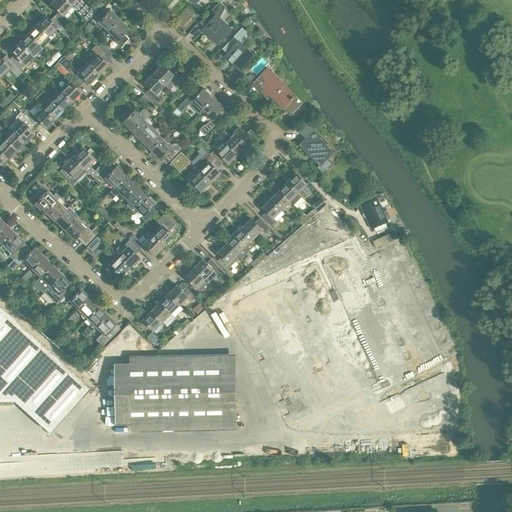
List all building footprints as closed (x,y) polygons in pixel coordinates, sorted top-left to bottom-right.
[(54,17),(64,27),(68,22),(63,17),(68,12),(66,11),(71,6),(64,0),(54,0),(50,4),(58,12),(54,17)] [(79,0),(64,0),(71,6),(87,21),(103,5),(99,1),(90,10),(79,0)] [(205,32),(218,44),(231,29),(220,19),(226,7),(220,2),(201,23),(206,28),(205,28),(207,30),(205,32)] [(105,14),(101,10),(92,20),(96,24),(98,22),(108,31),(119,20),(110,10),(105,14)] [(50,21),(45,16),(36,25),(51,40),(56,36),(53,33),(58,29),(64,35),(68,31),(64,27),(54,17),(50,21)] [(119,20),(105,34),(108,38),(111,35),(117,41),(121,44),(126,39),(123,35),(129,29),(119,20)] [(36,25),(28,34),(40,46),(43,49),(51,40),(36,25)] [(249,34),(243,28),(223,49),(228,54),(225,57),(240,70),(253,56),(242,45),(249,34)] [(80,38),(85,42),(89,38),(82,31),(80,38)] [(28,34),(19,43),(31,55),(40,46),(28,34)] [(35,59),(19,43),(10,52),(14,55),(10,60),(19,70),(24,65),(25,66),(29,61),(31,63),(35,59)] [(102,43),(98,48),(108,58),(112,53),(102,43)] [(96,54),(87,64),(98,76),(108,66),(104,62),(108,58),(98,48),(96,46),(95,47),(92,50),(93,52),(96,54)] [(57,52),(51,58),(55,61),(61,55),(57,52)] [(0,58),(0,76),(0,77),(1,78),(9,70),(16,77),(22,72),(10,60),(5,55),(1,59),(0,58)] [(55,61),(51,58),(46,64),(49,67),(55,61)] [(63,67),(70,74),(81,86),(85,81),(89,85),(98,76),(87,64),(78,73),(71,66),(71,63),(67,60),(64,60),(60,64),(63,67)] [(59,70),(63,67),(60,64),(58,62),(54,65),(59,70)] [(163,64),(154,74),(166,86),(170,89),(183,75),(173,66),(169,70),(163,64)] [(291,111),(293,113),(303,104),(268,69),(254,83),(266,95),(269,91),(278,100),(276,102),(288,114),(291,111)] [(37,73),(31,79),(34,83),(40,77),(37,73)] [(248,76),(245,73),(241,78),(247,84),(255,77),(251,73),(248,76)] [(69,82),(60,91),(72,103),(80,94),(76,90),(81,86),(70,74),(65,78),(69,82)] [(146,94),(157,105),(162,100),(157,95),(166,86),(154,74),(145,83),(151,89),(146,94)] [(31,79),(25,85),(29,89),(34,83),(31,79)] [(199,114),(202,110),(214,99),(205,90),(200,94),(196,90),(177,109),(181,113),(190,105),(199,114)] [(60,91),(56,95),(55,94),(50,98),(63,111),(72,103),(60,91)] [(11,93),(5,99),(9,102),(15,96),(11,93)] [(152,112),(156,107),(144,96),(140,100),(152,112)] [(50,98),(45,103),(47,104),(43,109),(54,120),(63,111),(50,98)] [(9,102),(5,99),(0,104),(0,105),(3,108),(9,102)] [(212,120),(206,126),(205,125),(199,130),(205,135),(220,120),(216,116),(224,108),(214,99),(202,110),(212,120)] [(124,123),(133,133),(145,121),(151,114),(145,108),(139,114),(130,106),(120,116),(125,122),(124,123)] [(54,120),(43,109),(34,117),(26,110),(22,114),(32,124),(37,120),(45,129),(54,120)] [(163,109),(161,112),(159,113),(166,119),(169,115),(163,109)] [(36,128),(20,112),(16,116),(15,121),(9,127),(13,131),(24,142),(33,133),(32,132),(36,128)] [(171,124),(173,123),(175,121),(169,115),(166,119),(171,124)] [(149,125),(145,121),(133,133),(143,142),(154,130),(156,129),(151,124),(149,125)] [(227,144),(239,155),(248,146),(245,142),(249,138),(239,128),(235,132),(236,133),(231,139),(224,131),(227,129),(222,125),(216,132),(227,143),(227,144)] [(154,130),(143,142),(152,151),(164,140),(154,130)] [(13,131),(9,135),(7,133),(2,138),(16,151),(24,142),(13,131)] [(328,147),(324,143),(326,142),(319,135),(318,137),(316,135),(316,136),(313,133),(300,145),(321,165),(318,168),(323,173),(332,164),(327,159),(333,153),(327,147),(328,147)] [(152,151),(162,161),(166,157),(166,156),(170,160),(182,148),(178,144),(174,144),(171,147),(168,143),(170,140),(167,137),(164,140),(152,151)] [(2,138),(0,140),(0,153),(7,160),(16,151),(2,138)] [(224,140),(210,154),(211,155),(212,156),(221,165),(226,161),(229,165),(239,155),(227,144),(227,143),(224,140)] [(204,141),(201,144),(206,149),(209,146),(204,141)] [(95,180),(99,177),(99,176),(108,167),(104,163),(95,172),(88,165),(94,159),(93,158),(96,155),(91,149),(87,153),(82,148),(73,157),(78,162),(84,169),(87,171),(95,180)] [(186,157),(182,153),(172,162),(176,166),(186,157)] [(205,157),(195,166),(200,171),(205,176),(211,183),(221,173),(217,170),(221,165),(212,156),(211,155),(210,154),(209,153),(205,157)] [(73,157),(63,166),(68,171),(64,176),(65,176),(73,185),(87,171),(84,169),(78,162),(73,157)] [(202,192),(211,183),(205,176),(200,171),(195,166),(191,170),(196,175),(190,181),(191,181),(187,185),(196,195),(200,191),(202,192)] [(114,188),(126,176),(116,167),(113,171),(108,167),(99,176),(99,177),(103,181),(105,179),(112,186),(114,188)] [(288,182),(299,193),(302,196),(305,199),(309,195),(303,189),(304,188),(307,185),(304,181),(301,178),(299,176),(296,174),(296,173),(290,179),(291,179),(288,182)] [(135,186),(126,176),(114,188),(107,195),(112,200),(119,193),(124,197),(135,186)] [(38,182),(29,190),(32,193),(37,198),(34,201),(33,202),(39,208),(40,207),(46,213),(56,201),(57,201),(61,197),(59,195),(56,192),(52,196),(51,194),(41,185),(38,182)] [(302,196),(299,193),(288,182),(279,191),(290,202),(290,201),(294,205),(302,196)] [(126,206),(130,209),(144,195),(135,186),(124,197),(129,203),(126,206)] [(70,187),(67,190),(77,199),(80,196),(71,187),(70,187)] [(271,199),(282,210),(290,202),(279,191),(271,199)] [(350,207),(355,200),(344,192),(338,199),(350,207)] [(148,198),(144,195),(130,209),(134,214),(136,212),(141,217),(140,217),(145,222),(155,212),(151,207),(156,202),(149,196),(148,198)] [(80,196),(77,199),(82,205),(85,201),(86,201),(80,196)] [(322,197),(313,205),(316,209),(326,201),(322,197)] [(266,212),(262,216),(272,226),(276,221),(273,219),(282,210),(271,199),(262,208),(266,212)] [(377,199),(361,206),(372,229),(375,228),(377,232),(387,227),(385,223),(388,222),(387,221),(390,219),(387,212),(384,213),(377,199)] [(61,206),(56,201),(46,213),(55,222),(66,210),(67,209),(62,204),(61,206)] [(99,211),(104,216),(107,213),(102,207),(98,211),(99,211)] [(66,210),(55,222),(64,231),(75,220),(78,217),(69,208),(67,209),(66,210)] [(312,211),(305,216),(309,220),(315,214),(312,211)] [(107,213),(104,216),(110,222),(113,219),(107,213)] [(156,230),(151,235),(163,247),(173,238),(168,233),(175,226),(164,214),(156,222),(159,225),(155,229),(156,230)] [(304,218),(300,221),(301,223),(303,225),(304,224),(309,220),(305,216),(304,218)] [(252,219),(243,227),(254,238),(262,230),(265,232),(270,228),(260,218),(256,223),(252,219)] [(75,220),(64,231),(74,241),(77,237),(81,242),(91,232),(86,227),(84,228),(75,220)] [(0,230),(0,243),(2,245),(14,233),(6,224),(0,230)] [(97,226),(91,232),(95,236),(100,230),(97,226)] [(243,227),(234,236),(246,247),(250,251),(254,247),(255,247),(259,243),(254,238),(243,227)] [(396,230),(373,241),(374,242),(376,248),(399,237),(396,230)] [(130,240),(129,240),(129,241),(139,250),(144,246),(154,257),(163,247),(151,235),(148,231),(143,236),(142,236),(138,240),(134,236),(133,236),(132,235),(128,238),(130,240)] [(91,232),(81,242),(85,246),(95,236),(91,232)] [(23,250),(27,247),(23,242),(14,233),(2,245),(10,254),(9,256),(13,260),(23,250)] [(234,236),(226,244),(240,258),(240,257),(242,259),(250,251),(246,247),(234,236)] [(102,241),(98,237),(88,248),(92,252),(102,241)] [(118,255),(117,256),(129,268),(139,258),(135,255),(139,250),(129,241),(129,240),(125,245),(126,246),(121,250),(118,247),(114,251),(118,255)] [(178,357),(114,358),(115,423),(280,418),(286,432),(338,407),(347,426),(441,381),(441,351),(397,252),(371,263),(360,242),(288,277),(291,284),(232,309),(222,314),(236,345),(177,346),(178,357)] [(221,257),(217,262),(227,271),(240,258),(226,244),(217,253),(221,257)] [(23,261),(31,269),(43,257),(35,247),(31,251),(27,247),(23,250),(13,260),(8,266),(12,270),(23,261)] [(264,253),(258,258),(261,262),(267,256),(264,253)] [(129,268),(117,256),(113,261),(112,260),(107,264),(108,265),(108,266),(109,267),(105,270),(115,280),(119,276),(120,277),(129,268)] [(40,278),(41,276),(52,265),(43,257),(31,269),(40,278)] [(261,262),(258,258),(251,264),(254,267),(261,262)] [(194,268),(208,283),(217,274),(220,278),(225,273),(211,260),(207,264),(203,260),(194,268)] [(42,293),(49,285),(60,274),(52,265),(41,276),(40,278),(33,284),(42,293)] [(189,281),(185,285),(195,295),(196,296),(208,283),(194,268),(185,277),(189,281)] [(30,276),(27,273),(21,279),(24,282),(30,276)] [(49,285),(43,291),(56,304),(60,301),(70,291),(65,287),(69,283),(60,274),(49,285)] [(177,286),(168,294),(179,305),(188,296),(191,300),(194,300),(197,297),(195,295),(185,285),(185,286),(182,283),(178,287),(177,286)] [(69,301),(77,310),(89,298),(80,289),(74,295),(70,291),(60,301),(64,306),(69,301)] [(168,294),(160,303),(171,314),(175,318),(184,309),(179,305),(168,294)] [(77,310),(86,318),(98,306),(89,298),(77,310)] [(202,301),(193,309),(197,313),(206,306),(202,301)] [(160,303),(152,311),(157,317),(162,322),(163,322),(166,325),(168,327),(176,318),(175,318),(171,314),(160,303)] [(0,305),(0,402),(17,402),(58,357),(0,305)] [(85,337),(95,327),(94,326),(96,325),(106,315),(98,306),(86,318),(91,323),(86,328),(87,329),(82,334),(85,337)] [(162,322),(152,311),(143,320),(157,334),(166,325),(163,322),(162,322)] [(77,317),(73,314),(67,320),(71,323),(77,317)] [(96,325),(94,326),(95,327),(102,334),(96,340),(102,346),(116,332),(119,329),(115,325),(116,324),(116,323),(115,324),(115,323),(106,315),(96,325)] [(188,319),(182,324),(185,328),(191,323),(191,322),(188,319)] [(185,328),(182,324),(175,330),(179,333),(185,328)] [(157,345),(160,347),(163,343),(161,341),(162,341),(153,332),(148,337),(157,345)] [(60,345),(69,353),(73,349),(64,340),(60,345)] [(58,357),(17,402),(50,432),(91,386),(58,357)]
